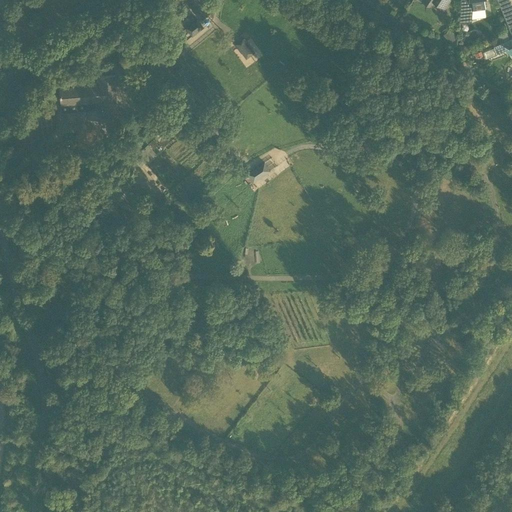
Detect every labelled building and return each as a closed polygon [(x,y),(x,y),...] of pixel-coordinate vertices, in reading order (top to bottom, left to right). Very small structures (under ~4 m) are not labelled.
[(445,9),(450,0),(421,0),(422,0),(432,7),(435,2),(445,9)] [(461,0),(460,12),(460,24),(472,23),(473,11),(486,9),(484,0),(461,0)] [(511,26),(511,2),(511,0),(500,5),(509,28),(511,26)] [(197,19),(186,29),(193,38),(205,28),(197,19)] [(457,38),(452,31),(445,37),(450,43),(457,38)] [(236,45),(246,60),(256,53),(246,38),(236,45)] [(507,50),(511,47),(511,38),(494,46),(497,54),(507,50)] [(119,117),(115,75),(99,76),(100,86),(60,90),(61,106),(101,102),(103,118),(119,117)] [(264,162),(247,174),(253,183),(271,172),(264,162)]
